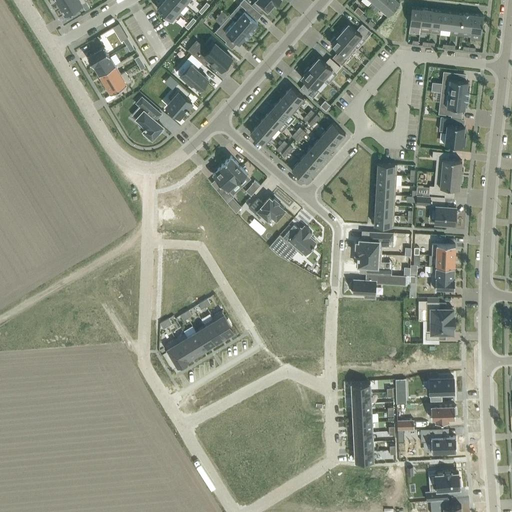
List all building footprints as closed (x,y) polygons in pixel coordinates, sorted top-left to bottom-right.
[(54,0),(60,8),(73,0),(54,0)] [(73,0),(60,8),(65,18),(86,5),(83,0),(73,0)] [(178,11),(165,0),(163,0),(157,7),(173,21),(180,13),(178,11)] [(185,4),(180,0),(165,0),(178,11),(185,4)] [(247,0),(243,0),(240,3),(250,12),(255,7),(247,0)] [(256,0),(268,10),(275,2),(276,3),(278,0),(256,0)] [(387,0),(373,0),(372,2),(380,9),(387,0)] [(400,1),(398,0),(387,0),(380,9),(388,16),(400,1)] [(413,5),(412,5),(410,25),(420,26),(423,7),(413,6),(413,5)] [(358,6),(354,10),(360,16),(363,13),(364,11),(358,6)] [(433,9),(423,7),(420,26),(421,26),(421,24),(431,25),(433,9)] [(443,10),(433,9),(431,25),(441,26),(440,29),(441,29),(443,10)] [(245,10),(236,20),(250,34),(255,28),(254,27),(258,22),(245,10)] [(453,11),(443,10),(441,29),(451,30),(453,11)] [(461,29),(463,11),(463,12),(453,11),(451,30),(452,28),(461,29)] [(464,11),(463,11),(461,29),(471,30),(471,32),(474,13),(464,12),(464,11)] [(484,15),(474,13),(471,32),(482,34),(484,15)] [(236,20),(229,15),(216,31),(227,41),(231,36),(240,43),(244,38),(246,39),(250,34),(236,20)] [(340,33),(353,45),(362,35),(366,38),(372,31),(362,23),(357,29),(349,23),(340,33)] [(331,43),(339,50),(333,56),(342,64),(356,49),(357,47),(353,45),(340,33),(331,43)] [(197,39),(188,49),(192,53),(203,62),(206,65),(210,60),(222,69),(233,57),(216,41),(209,49),(197,39)] [(105,46),(89,55),(95,64),(110,55),(105,46)] [(191,63),(181,75),(192,85),(194,83),(200,88),(209,78),(198,68),(203,62),(192,53),(187,59),(191,63)] [(110,55),(95,64),(100,74),(116,64),(110,55)] [(319,56),(311,66),(324,78),(333,68),(336,71),(340,67),(329,57),(325,61),(319,56)] [(116,64),(100,74),(106,83),(122,73),(116,64)] [(306,81),(300,87),(312,98),(319,91),(316,88),(324,78),(311,66),(309,68),(308,66),(302,72),(304,74),(302,77),(306,81)] [(444,70),(441,92),(469,94),(470,87),(468,87),(468,80),(456,79),(457,72),(444,70)] [(122,73),(106,83),(111,93),(132,81),(126,71),(122,73)] [(172,99),(167,105),(169,107),(180,116),(187,108),(188,109),(190,107),(189,106),(193,101),(191,100),(187,96),(191,92),(179,81),(175,85),(177,87),(175,90),(169,97),(172,99)] [(291,85),(284,93),(299,106),(306,98),(291,85)] [(441,92),(439,113),(452,115),(453,107),(465,108),(466,101),(468,102),(469,94),(441,92)] [(299,106),(284,93),(277,101),(291,113),(292,114),(299,106)] [(144,109),(137,118),(146,126),(145,127),(146,128),(144,130),(145,132),(144,133),(150,138),(151,137),(153,138),(159,131),(160,133),(164,128),(163,127),(164,126),(156,119),(162,113),(143,96),(137,102),(144,109)] [(326,100),(321,105),(326,110),(331,104),(326,100)] [(291,113),(277,101),(271,108),(284,120),(291,113)] [(284,120),(271,108),(264,116),(277,128),(284,120)] [(455,117),(441,115),(439,129),(446,130),(445,143),(463,145),(463,144),(465,144),(466,134),(464,134),(465,125),(454,124),(455,117)] [(277,128),(264,116),(258,123),(271,135),(277,128)] [(346,133),(333,122),(326,130),(339,141),(346,133)] [(271,135),(258,123),(250,132),(265,145),(273,136),(271,135)] [(339,141),(326,130),(319,137),(332,148),(339,141)] [(332,148),(319,137),(313,145),(325,156),(332,148)] [(325,156),(313,145),(306,153),(319,164),(325,156)] [(449,152),(434,150),(433,157),(438,158),(436,171),(461,174),(462,160),(448,159),(449,152)] [(319,164),(306,153),(299,160),(312,171),(319,164)] [(223,163),(222,164),(239,181),(248,173),(232,155),(223,163)] [(312,171),(299,160),(292,168),(305,180),(312,171)] [(398,163),(378,162),(377,173),(397,174),(398,163)] [(222,165),(213,173),(222,183),(217,189),(227,201),(233,196),(234,195),(229,189),(238,181),(238,182),(239,181),(222,164),(222,165)] [(461,174),(436,171),(435,185),(430,185),(430,192),(445,193),(446,186),(459,187),(461,174)] [(397,174),(377,173),(377,183),(397,184),(397,174)] [(255,179),(252,183),(258,188),(261,184),(255,179)] [(396,194),(397,184),(377,183),(376,193),(396,194)] [(396,194),(376,193),(376,203),(395,204),(396,194)] [(417,194),(416,203),(430,204),(430,205),(436,206),(435,221),(450,222),(450,223),(456,224),(457,214),(456,214),(456,205),(445,205),(446,196),(417,194)] [(233,196),(227,201),(237,212),(243,206),(233,196)] [(258,197),(249,207),(256,213),(258,210),(269,219),(272,215),(277,219),(286,209),(278,202),(279,201),(275,197),(273,198),(270,196),(264,203),(258,197)] [(395,215),(395,204),(376,203),(375,213),(395,215)] [(394,225),(395,215),(375,213),(374,224),(394,225)] [(280,233),(270,245),(278,253),(289,259),(299,248),(306,254),(313,246),(315,245),(314,244),(317,242),(315,240),(316,239),(310,234),(312,231),(307,226),(304,229),(301,227),(299,228),(294,224),(283,236),(280,233)] [(357,241),(356,252),(386,253),(386,245),(393,246),(394,233),(394,231),(370,230),(370,238),(360,238),(360,241),(357,241)] [(412,266),(413,232),(401,231),(400,266),(412,266)] [(432,243),(432,254),(437,254),(455,255),(456,244),(432,243)] [(356,252),(358,252),(358,255),(359,255),(358,265),(368,265),(368,272),(392,274),(392,261),(388,261),(389,253),(386,253),(356,252)] [(437,254),(436,264),(455,265),(455,255),(437,254)] [(432,264),(431,275),(454,276),(455,265),(436,264),(432,264)] [(354,278),(354,292),(365,293),(365,296),(375,297),(376,282),(406,283),(406,284),(407,274),(392,274),(368,272),(366,272),(366,273),(367,273),(367,279),(354,278)] [(431,275),(431,287),(455,288),(455,276),(454,276),(431,275)] [(427,300),(427,320),(455,321),(455,314),(454,314),(454,307),(440,307),(440,301),(427,300)] [(222,310),(213,316),(225,336),(235,330),(231,325),(232,324),(229,318),(227,318),(222,310)] [(213,318),(205,323),(216,342),(225,336),(213,316),(212,316),(213,318)] [(427,331),(427,338),(446,338),(446,332),(453,332),(453,325),(455,325),(455,321),(431,321),(431,331),(427,331)] [(205,325),(197,331),(207,347),(216,342),(205,323),(204,323),(205,325)] [(185,332),(197,353),(207,347),(197,331),(188,336),(185,332)] [(185,332),(176,338),(189,359),(188,358),(197,353),(185,332)] [(176,338),(165,344),(178,366),(189,359),(176,338)] [(454,378),(430,379),(431,401),(442,401),(442,394),(455,393),(454,378)] [(371,382),(352,383),(352,393),(371,392),(371,382)] [(371,392),(352,393),(353,403),(372,402),(371,392)] [(397,394),(397,403),(406,402),(405,393),(397,394)] [(372,402),(353,403),(353,412),(372,411),(372,402)] [(433,420),(427,421),(427,428),(441,427),(441,420),(453,420),(452,405),(432,405),(433,420)] [(372,411),(353,412),(354,422),(372,421),(372,411)] [(414,418),(398,419),(398,429),(415,428),(414,418)] [(372,421),(354,422),(354,431),(373,431),(372,421)] [(441,427),(427,428),(427,435),(433,434),(434,449),(454,449),(453,434),(441,434),(441,427)] [(373,431),(354,431),(355,441),(373,440),(373,431)] [(373,440),(355,441),(355,451),(374,450),(373,440)] [(374,450),(355,451),(356,461),(374,460),(374,450)] [(431,491),(427,491),(427,500),(448,498),(447,488),(460,487),(460,485),(462,485),(461,477),(460,477),(459,471),(452,472),(452,471),(444,471),(444,473),(436,473),(437,482),(430,483),(431,491)] [(447,502),(433,503),(434,511),(458,511),(458,509),(448,509),(447,502)]
